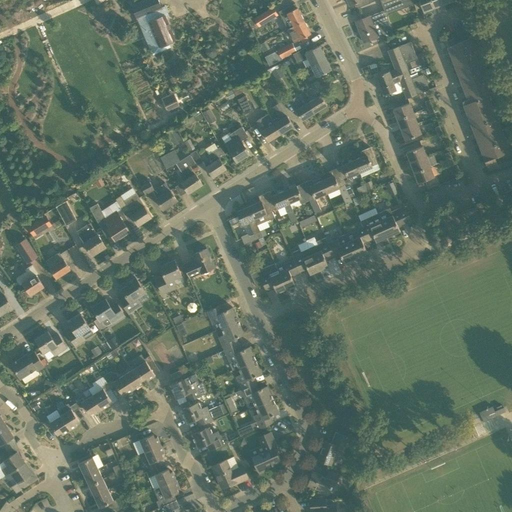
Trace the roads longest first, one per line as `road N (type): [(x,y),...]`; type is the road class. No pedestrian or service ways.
road 1 (residential): [(415,204),(468,185),(476,173),(428,24),(479,0)]
road 2 (residential): [(0,338),(209,204)]
road 3 (residential): [(216,511),(166,415),(104,429),(50,463)]
road 4 (residential): [(260,317),(398,257),(423,227),(427,212),(415,204)]
road 5 (residential): [(286,485),(306,435),(260,317)]
road 6 (residential): [(209,204),(356,108)]
road 7 (residential): [(260,317),(209,204)]
